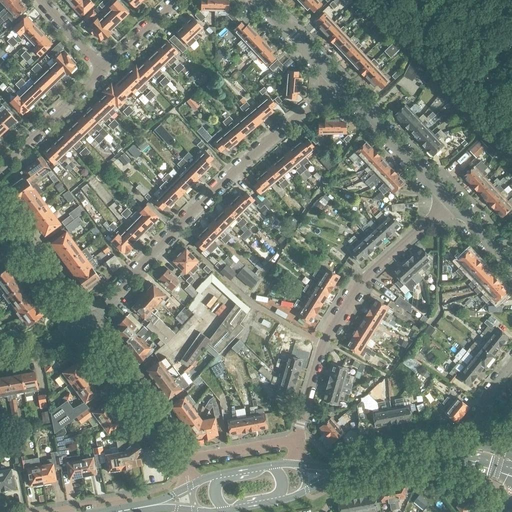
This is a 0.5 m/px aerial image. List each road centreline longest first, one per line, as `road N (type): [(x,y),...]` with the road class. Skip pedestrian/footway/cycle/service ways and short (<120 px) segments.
road 1 (residential): [(81,331),(201,202),(340,87)]
road 2 (residential): [(297,439),(323,343),(365,276),(448,203)]
road 3 (residential): [(185,466),(81,331)]
road 4 (primary): [(350,469),(463,455),(511,467)]
road 5 (residential): [(448,203),(340,87)]
road 6 (residential): [(0,167),(102,68)]
road 7 (residential): [(81,331),(0,217)]
